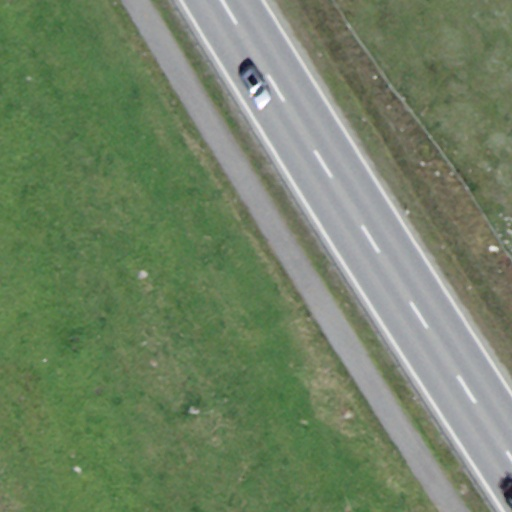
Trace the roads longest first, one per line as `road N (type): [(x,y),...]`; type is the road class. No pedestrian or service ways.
road 1 (track): [(458,511),(144,0)]
road 2 (primary): [(511,457),(225,0)]
